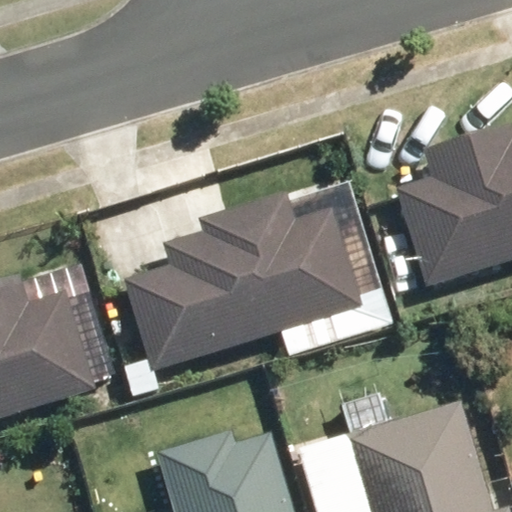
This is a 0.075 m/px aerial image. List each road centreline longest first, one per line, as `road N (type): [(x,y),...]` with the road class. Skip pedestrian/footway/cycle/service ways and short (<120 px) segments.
road 1 (residential): [(0,108),(249,34)]
road 2 (residential): [(249,34),(376,0)]
